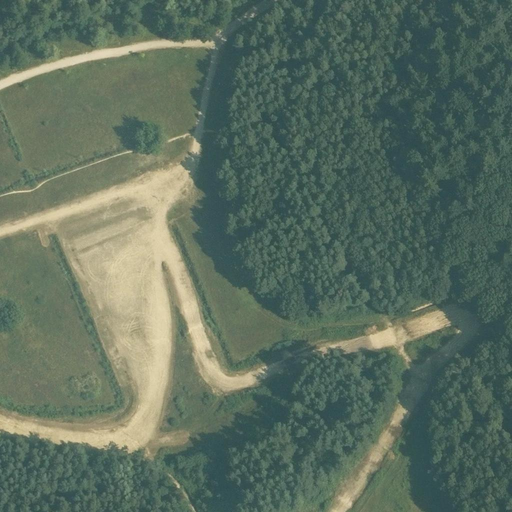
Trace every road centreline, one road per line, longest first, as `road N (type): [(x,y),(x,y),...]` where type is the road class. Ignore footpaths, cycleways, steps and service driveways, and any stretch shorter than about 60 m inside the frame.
road 1 (track): [(273,0),(214,42),(119,50),(0,87)]
road 2 (track): [(214,42),(187,165)]
